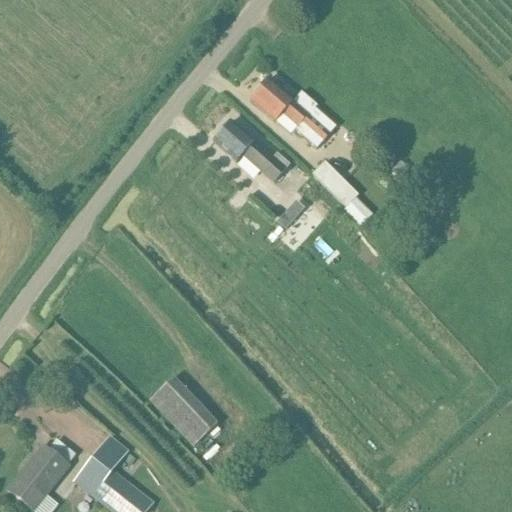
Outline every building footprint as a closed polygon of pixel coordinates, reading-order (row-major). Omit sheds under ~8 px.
[(275,123),(282,115),(297,128),(294,131),(317,150),(336,128),(314,109),(316,107),(300,93),(293,102),(268,81),(250,102),(275,123)] [(213,144),(235,164),(240,158),(273,186),(290,167),(276,155),(273,158),(253,143),(231,123),(213,144)] [(359,198),(324,164),(311,177),(346,211),(359,198)] [(415,177),(400,164),(391,174),(407,187),(415,177)] [(0,361),(0,391),(15,374),(0,361)] [(218,426),(173,379),(149,403),(194,450),(218,426)] [(106,511),(147,511),(153,504),(115,475),(131,455),(110,438),(73,486),(106,511)] [(48,453),(42,449),(7,493),(30,511),(34,511),(68,469),(67,468),(75,457),(56,442),(48,453)]
